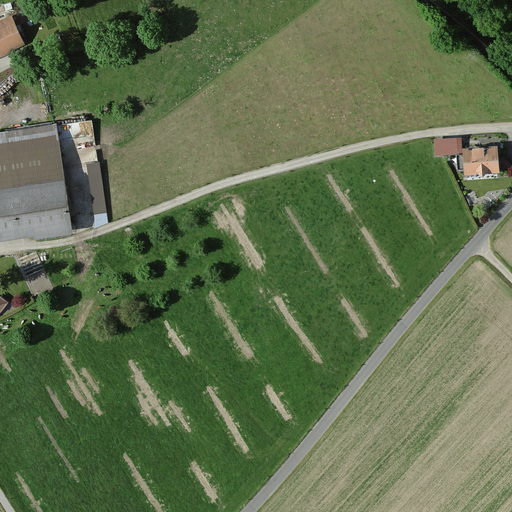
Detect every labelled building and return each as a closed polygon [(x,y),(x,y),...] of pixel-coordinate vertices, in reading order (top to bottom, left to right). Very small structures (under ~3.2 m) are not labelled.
[(2,14),(0,15),(0,57),(17,50),(2,14)] [(0,242),(70,233),(54,121),(0,128),(0,242)] [(463,153),(463,145),(462,136),(434,137),(435,154),(463,153)] [(498,143),(463,145),(463,153),(464,173),(500,170),(498,143)] [(87,161),(96,223),(109,221),(100,159),(87,161)]
